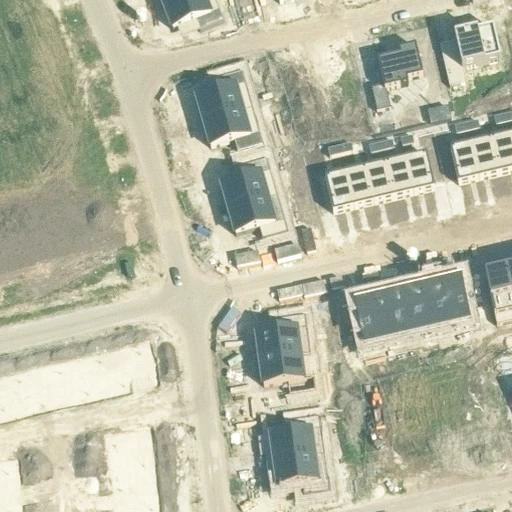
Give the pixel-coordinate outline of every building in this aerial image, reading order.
[(29,0),(5,0),(0,2),(0,25),(34,12),(29,0)] [(159,0),(163,11),(191,0),(159,0)] [(212,0),(191,0),(163,11),(173,35),(177,34),(196,26),(200,37),(224,28),(212,0)] [(305,0),(276,0),(279,10),(306,3),(305,0)] [(34,12),(0,25),(0,32),(6,47),(42,32),(34,12)] [(42,32),(6,47),(14,67),(50,53),(42,32)] [(459,63),(444,66),(450,92),(467,88),(463,74),(501,65),(494,34),(455,43),(456,47),(459,63)] [(383,90),(371,92),(377,117),(390,114),(386,95),(408,90),(407,85),(423,82),(416,52),(398,56),(399,61),(378,66),(383,90)] [(50,53),(14,67),(22,87),(58,73),(50,53)] [(308,100),(293,104),(302,143),(335,135),(332,121),(349,117),(338,70),(328,72),(328,68),(314,71),(315,75),(311,76),(315,93),(317,99),(308,100)] [(58,73),(22,87),(30,107),(66,93),(58,73)] [(220,97),(197,103),(204,128),(252,115),(242,78),(217,85),(220,97)] [(66,93),(30,107),(38,128),(74,113),(66,93)] [(5,94),(0,95),(0,106),(8,103),(5,94)] [(20,111),(9,115),(13,125),(24,120),(20,111)] [(428,116),(431,130),(451,126),(448,112),(428,116)] [(252,115),(204,128),(211,154),(234,147),(237,158),(262,151),(252,115)] [(506,120),(494,122),(496,131),(508,128),(506,120)] [(478,126),(466,129),(468,137),(480,134),(478,126)] [(466,129),(454,132),(456,140),(468,137),(466,129)] [(412,141),(401,144),(402,152),(414,149),(412,141)] [(511,146),(511,141),(491,146),(499,181),(511,177),(511,146)] [(76,144),(66,146),(69,158),(78,156),(76,144)] [(66,146),(56,149),(59,160),(69,158),(66,146)] [(392,146),(381,149),(382,156),(394,154),(392,146)] [(491,146),(471,151),(479,185),(499,181),(491,146)] [(351,149),(340,152),(341,160),(353,157),(351,149)] [(381,149),(369,151),(371,159),(382,156),(381,149)] [(471,151),(450,155),(458,190),(479,185),(471,151)] [(340,152),(328,155),(330,162),(341,160),(340,152)] [(36,153),(26,155),(29,167),(39,165),(36,153)] [(26,155),(16,158),(19,169),(29,167),(26,155)] [(426,161),(406,166),(414,201),(434,196),(426,161)] [(245,184),(222,191),(229,216),(277,202),(266,166),(242,173),(245,184)] [(406,166),(386,170),(394,205),(414,201),(406,166)] [(93,169),(72,174),(80,209),(101,204),(93,169)] [(386,170),(366,175),(374,210),(394,205),(386,170)] [(72,174),(52,178),(60,213),(80,209),(72,174)] [(366,175),(346,179),(354,214),(374,210),(366,175)] [(52,178),(32,183),(41,218),(60,213),(52,178)] [(346,179),(325,184),(333,219),(354,214),(346,179)] [(32,183),(13,188),(21,223),(41,218),(32,183)] [(13,188),(0,190),(0,223),(1,227),(21,223),(13,188)] [(277,202),(229,216),(236,241),(259,234),(262,245),(287,238),(277,202)] [(308,231),(311,241),(325,238),(322,227),(308,231)] [(132,267),(124,269),(128,283),(135,281),(132,267)] [(511,296),(508,277),(486,282),(497,331),(511,327),(511,296)] [(462,288),(440,293),(449,332),(471,327),(462,288)] [(440,293),(419,298),(428,337),(449,332),(440,293)] [(419,298),(398,303),(407,342),(428,337),(419,298)] [(398,303),(377,308),(386,347),(407,342),(398,303)] [(377,308),(355,313),(364,352),(386,347),(377,308)] [(281,337),(257,340),(260,366),(310,359),(305,322),(279,325),(281,337)] [(148,348),(127,353),(135,391),(156,386),(148,348)] [(127,353),(107,358),(116,396),(135,391),(127,353)] [(466,354),(454,356),(456,364),(468,361),(466,354)] [(511,385),(511,357),(498,361),(504,387),(511,385)] [(107,358),(87,362),(96,400),(116,396),(107,358)] [(445,358),(433,361),(435,369),(447,366),(445,358)] [(310,359),(260,366),(264,392),(288,389),(289,400),(315,397),(313,385),(304,386),(300,362),(310,360),(310,359)] [(433,361),(422,364),(423,372),(435,369),(433,361)] [(87,362),(67,367),(76,405),(96,400),(87,362)] [(67,367),(47,371),(56,410),(76,405),(67,367)] [(47,371),(27,376),(36,414),(56,410),(47,371)] [(404,375),(393,378),(395,385),(406,383),(404,375)] [(27,376),(7,381),(16,419),(36,414),(27,376)] [(393,378),(381,380),(383,388),(395,385),(393,378)] [(7,381),(0,382),(0,422),(16,419),(7,381)] [(455,406),(441,408),(448,440),(462,437),(468,463),(495,457),(485,413),(458,419),(455,406)] [(149,414),(141,415),(142,425),(150,424),(149,414)] [(141,415),(133,416),(134,425),(142,425),(141,415)] [(108,418),(100,419),(101,429),(109,428),(108,418)] [(100,419),(92,420),(93,430),(101,429),(100,419)] [(295,438),(271,441),(274,467),(324,460),(319,423),(293,427),(295,438)] [(68,425),(60,426),(62,436),(70,434),(68,425)] [(149,436),(107,440),(110,461),(151,457),(149,436)] [(30,442),(22,443),(23,453),(31,452),(30,442)] [(22,443),(14,444),(15,454),(23,453),(22,443)] [(60,445),(50,446),(51,454),(61,453),(60,445)] [(61,453),(51,454),(52,462),(62,461),(62,458),(61,453)] [(72,457),(62,458),(62,461),(62,466),(72,465),(72,457)] [(151,457),(110,461),(112,481),(153,477),(151,457)] [(324,460),(274,467),(278,493),(302,490),(303,501),(329,498),(324,462),(324,460)] [(15,465),(0,466),(0,488),(17,487),(15,465)] [(72,465),(62,466),(63,474),(73,473),(72,465)] [(153,477),(112,481),(114,502),(155,498),(153,477)] [(79,485),(69,486),(70,494),(80,493),(79,485)] [(17,487),(0,488),(0,508),(19,507),(17,487)] [(62,495),(52,496),(53,504),(63,503),(62,495)] [(156,511),(155,498),(114,502),(114,511),(156,511)] [(63,503),(53,504),(53,511),(63,511),(63,503)]
